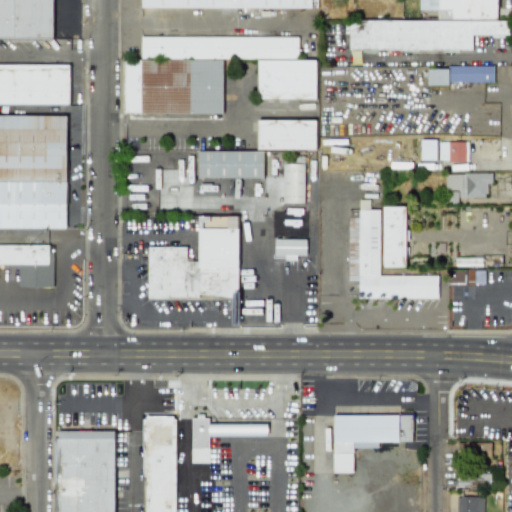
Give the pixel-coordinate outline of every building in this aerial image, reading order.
[(52,0),(0,0),(0,37),(52,38),(52,0)] [(140,0),(140,7),(310,8),(310,0),(140,0)] [(348,49),(471,50),(471,35),(510,36),(510,20),(496,20),(496,0),(418,0),(418,10),(437,10),(437,20),(348,20),(348,49)] [(297,37),(140,36),(140,60),(123,60),(123,113),(221,113),(222,58),(297,59),(297,37)] [(257,59),(256,99),(315,100),(316,60),(257,59)] [(0,104),(68,105),(68,65),(0,63),(0,104)] [(493,66),(448,65),(448,81),(492,82),(493,66)] [(447,69),(427,68),(426,85),(447,85),(447,69)] [(0,115),(66,115),(66,181),(0,181),(0,115)] [(315,119),(256,120),(257,150),(315,149),(315,119)] [(435,159),(435,139),(419,139),(419,160),(435,159)] [(466,141),(437,141),(437,161),(467,161),(466,141)] [(196,177),(262,178),(263,151),(197,150),(196,177)] [(303,203),(303,163),(282,163),(281,203),(303,203)] [(491,173),(444,173),(444,202),(456,201),(456,197),(485,197),(485,183),(491,183),(491,173)] [(0,181),(65,181),(66,230),(0,228),(0,181)] [(404,206),(381,206),(382,267),(405,267),(404,206)] [(347,209),(347,280),(358,280),(358,298),(437,298),(437,275),(378,275),(378,210),(347,209)] [(147,246),(147,297),(237,297),(237,216),(197,216),(198,261),(186,261),(186,246),(147,246)] [(283,260),(296,260),(296,255),(305,256),(306,240),(272,239),(272,255),(283,256),(283,260)] [(51,245),(0,244),(0,264),(17,265),(17,287),(51,287),(51,245)] [(468,284),(484,284),(484,271),(448,270),(448,284),(468,284)] [(332,414),(332,472),(352,473),(352,448),(377,448),(377,442),(411,442),(411,415),(332,414)] [(174,511),(175,416),(143,416),(143,511),(174,511)] [(266,424),(208,424),(208,416),(196,416),(196,420),(179,420),(179,437),(175,437),(175,450),(190,450),(190,463),(208,463),(208,437),(266,436),(266,424)] [(113,511),(114,431),(54,430),(53,482),(55,482),(55,511),(113,511)] [(490,457),(490,442),(460,442),(461,458),(490,457)] [(457,486),(490,487),(490,473),(457,472),(457,486)] [(455,511),(456,495),(460,495),(460,494),(477,494),(477,495),(483,495),(483,511),(455,511)]
